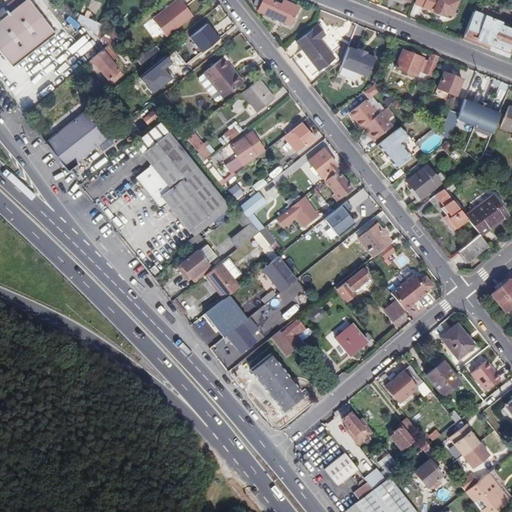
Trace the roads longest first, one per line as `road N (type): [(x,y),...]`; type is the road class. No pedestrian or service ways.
road 1 (primary): [(313,511),(55,224)]
road 2 (primary): [(0,203),(110,307),(253,477)]
road 3 (residential): [(461,292),(231,0)]
road 4 (secondary): [(0,295),(95,341),(253,477)]
road 5 (residential): [(461,292),(281,439)]
road 6 (residential): [(511,71),(331,0)]
